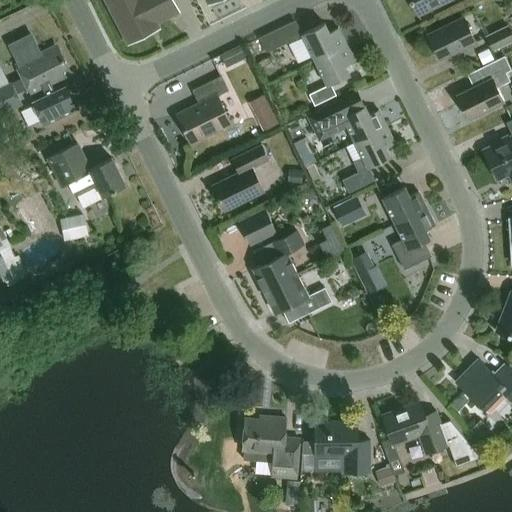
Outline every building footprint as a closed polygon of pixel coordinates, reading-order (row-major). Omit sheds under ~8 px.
[(156,25),(154,21),(176,10),(170,0),(108,0),(129,39),(156,25)] [(411,0),(418,15),(448,0),(411,0)] [(476,41),(464,16),(428,34),(440,59),(476,41)] [(266,52),(302,35),(295,21),(259,38),(266,52)] [(347,43),(339,26),(329,31),(325,22),(302,33),(315,59),(347,43)] [(492,50),(511,39),(511,32),(509,25),(485,37),(492,50)] [(347,43),(315,59),(327,84),(310,93),(315,104),(336,94),(331,83),(350,74),(346,64),(355,60),(347,43)] [(28,88),(30,93),(43,87),(47,95),(33,102),(44,125),(76,110),(65,86),(54,91),(51,83),(66,76),(63,71),(69,68),(60,50),(54,53),(51,47),(16,64),(22,76),(28,88)] [(234,63),(229,52),(221,55),(227,66),(234,63)] [(506,71),(511,69),(505,55),(474,70),(480,83),(457,94),(469,118),(504,100),(497,86),(510,80),(506,71)] [(199,102),(177,113),(192,142),(231,122),(218,95),(229,89),(221,75),(193,89),(199,102)] [(28,88),(22,76),(0,86),(0,116),(24,105),(18,92),(28,88)] [(357,91),(307,116),(319,140),(347,125),(355,141),(387,125),(379,108),(369,113),(365,104),(363,105),(357,91)] [(278,123),(272,110),(259,116),(265,129),(278,123)] [(511,118),(506,121),(511,132),(511,134),(484,148),(498,178),(509,173),(511,178),(511,118)] [(368,167),(390,156),(386,147),(395,142),(387,125),(355,141),(363,156),(353,161),(358,171),(343,179),(349,192),(374,179),(368,167)] [(104,196),(126,185),(112,157),(90,168),(77,142),(49,156),(60,179),(67,176),(76,194),(98,183),(104,196)] [(262,144),(233,158),(240,171),(213,184),(225,209),(265,190),(253,166),(269,158),(262,144)] [(303,182),(304,170),(293,169),(292,181),(303,182)] [(396,223),(427,207),(419,190),(410,195),(405,186),(383,197),(396,223)] [(314,192),(311,189),(305,187),(301,189),(300,193),(303,197),(309,198),(313,196),(314,192)] [(355,196),(336,206),(333,207),(341,223),(352,218),(350,214),(361,209),(355,196)] [(396,223),(397,225),(403,238),(392,243),(404,268),(430,256),(423,242),(431,238),(426,228),(435,224),(427,207),(396,223)] [(265,209),(238,222),(249,245),(276,231),(265,209)] [(84,213),(60,218),(64,239),(88,234),(84,213)] [(323,239),(329,252),(347,245),(336,220),(325,225),(330,236),(323,239)] [(254,267),(264,289),(298,273),(287,251),(304,243),(297,229),(274,241),(280,254),(254,267)] [(15,255),(10,244),(0,249),(0,273),(3,281),(27,269),(19,253),(15,255)] [(359,273),(365,270),(373,265),(365,250),(351,258),(359,273)] [(289,322),(332,300),(325,286),(309,295),(298,273),(264,289),(275,311),(282,308),(289,322)] [(511,289),(511,290),(496,329),(511,335),(511,289)] [(511,399),(511,368),(507,364),(496,375),(479,358),(456,381),(485,410),(503,391),(511,399)] [(449,444),(445,434),(436,410),(425,414),(421,403),(383,416),(394,444),(423,433),(426,442),(429,451),(449,444)] [(285,436),(286,416),(269,415),(268,419),(245,416),(243,448),(245,448),(244,456),(271,459),(269,475),(296,478),(300,437),(285,436)] [(345,471),(371,471),(370,439),(357,439),(357,422),(315,422),(315,452),(345,452),(345,471)] [(379,485),(382,483),(394,479),(388,464),(373,469),(379,485)] [(300,481),(288,480),(287,503),(298,504),(300,481)] [(318,511),(319,497),(302,498),(301,511),(318,511)]
